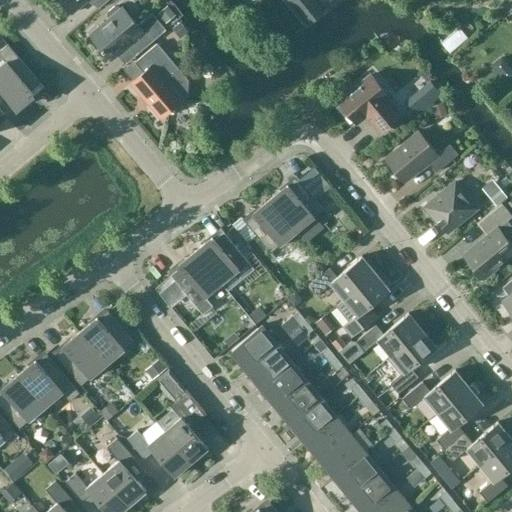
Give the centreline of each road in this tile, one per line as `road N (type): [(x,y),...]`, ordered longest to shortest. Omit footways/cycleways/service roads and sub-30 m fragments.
road 1 (residential): [(511,373),(302,123),(186,209)]
road 2 (residential): [(265,450),(111,262)]
road 3 (residential): [(186,209),(87,93)]
road 4 (residential): [(111,262),(0,337)]
road 5 (residential): [(87,93),(7,0)]
